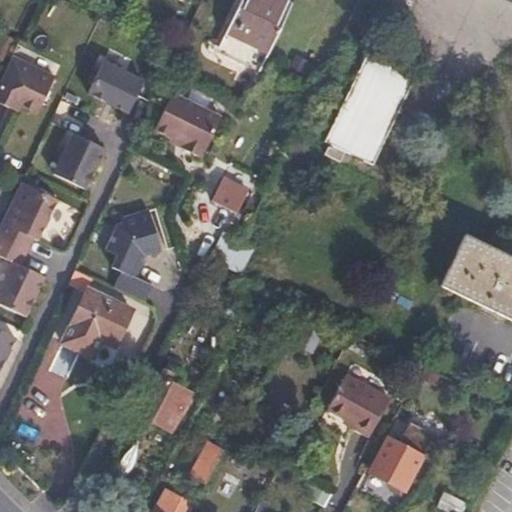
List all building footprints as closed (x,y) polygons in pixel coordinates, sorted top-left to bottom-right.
[(281,0),(242,0),(228,31),(268,51),(291,4),(281,0)] [(13,52),(0,79),(0,98),(11,104),(14,98),(38,110),(55,72),(13,52)] [(418,78),(367,54),(324,144),(329,148),(324,158),(342,167),(347,156),(374,169),(418,78)] [(129,110),(137,93),(144,79),(104,59),(88,91),(129,110)] [(186,144),(184,148),(200,156),(203,152),(204,153),(222,117),(173,93),(155,128),(172,137),(186,144)] [(80,124),(88,113),(64,96),(56,107),(80,124)] [(84,188),(105,147),(77,134),(73,133),(53,172),(84,188)] [(170,141),(184,148),(186,144),(172,137),(170,141)] [(20,181),(0,222),(0,236),(26,250),(32,237),(37,239),(57,197),(20,181)] [(213,198),(237,212),(243,199),(220,186),(213,198)] [(111,288),(142,302),(149,286),(131,277),(141,257),(158,250),(144,211),(120,218),(118,225),(116,225),(104,249),(115,255),(110,267),(118,272),(111,288)] [(219,232),(210,261),(243,272),(253,244),(219,232)] [(511,257),(461,232),(437,282),(511,320),(511,257)] [(0,301),(25,314),(44,274),(20,263),(26,250),(0,236),(0,253),(12,259),(0,283),(0,301)] [(132,308),(88,288),(62,340),(105,362),(132,308)] [(0,364),(14,334),(0,327),(0,364)] [(152,371),(130,413),(169,432),(190,392),(180,385),(182,378),(168,371),(164,378),(152,371)] [(392,397),(348,373),(330,407),(357,422),(355,427),(371,437),(392,397)] [(433,435),(411,424),(401,446),(387,439),(372,471),(406,489),(433,435)] [(188,474),(205,481),(217,452),(200,445),(188,474)] [(184,511),(189,503),(164,489),(151,511),(184,511)] [(438,504),(455,511),(462,511),(468,502),(444,490),(438,504)]
